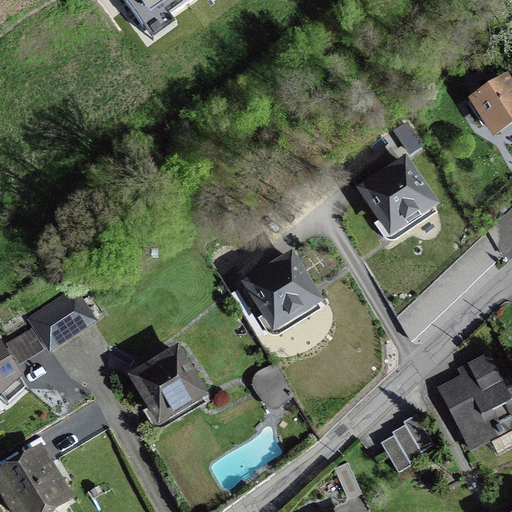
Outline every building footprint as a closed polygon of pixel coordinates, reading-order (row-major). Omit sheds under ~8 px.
[(126,0),(156,40),(210,0),(126,0)] [(511,95),(502,79),(465,100),(488,139),(511,124),(511,95)] [(403,159),(353,190),(383,238),(432,207),(403,159)] [(293,260),(251,284),(273,323),(315,299),(293,260)] [(72,294),(28,322),(46,350),(90,322),(72,294)] [(0,350),(0,398),(19,389),(0,350)] [(180,360),(138,384),(159,421),(201,397),(180,360)] [(511,409),(489,363),(443,385),(478,454),(511,437),(511,409)] [(270,368),(257,380),(279,404),(292,393),(270,368)] [(422,427),(382,447),(394,471),(434,451),(422,427)] [(2,479),(20,511),(49,511),(66,503),(40,457),(2,479)] [(350,463),(335,469),(347,494),(361,487),(350,463)]
